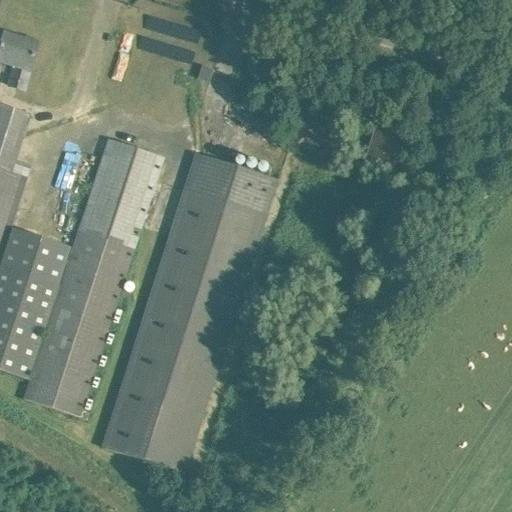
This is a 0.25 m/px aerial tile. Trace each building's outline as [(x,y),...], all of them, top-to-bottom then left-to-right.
[(4,34),(0,47),(0,62),(15,67),(9,87),(24,91),(30,71),(38,44),(4,34)] [(16,161),(31,115),(0,104),(0,259),(32,166),(16,161)] [(373,125),(361,168),(385,176),(391,156),(399,158),(406,134),(373,125)] [(24,399),(81,418),(165,158),(108,138),(24,399)] [(196,154),(184,191),(104,447),(185,473),(268,217),(280,180),(196,154)] [(0,266),(0,371),(26,380),(70,247),(13,228),(0,266)]
